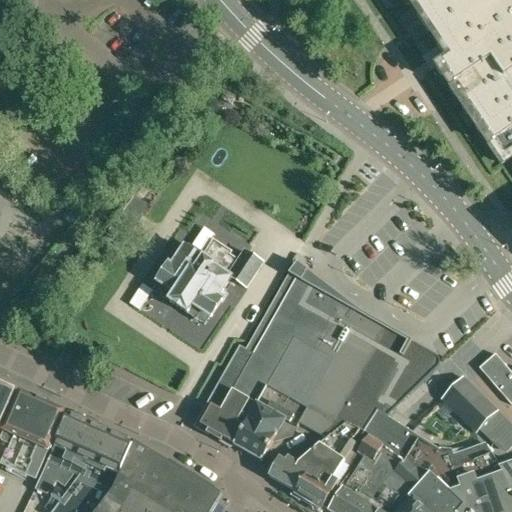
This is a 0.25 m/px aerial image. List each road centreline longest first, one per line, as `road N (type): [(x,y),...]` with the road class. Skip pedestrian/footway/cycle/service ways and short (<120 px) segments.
road 1 (tertiary): [(511,288),(483,239),(427,176),(221,0)]
road 2 (residential): [(0,348),(196,449),(248,489)]
